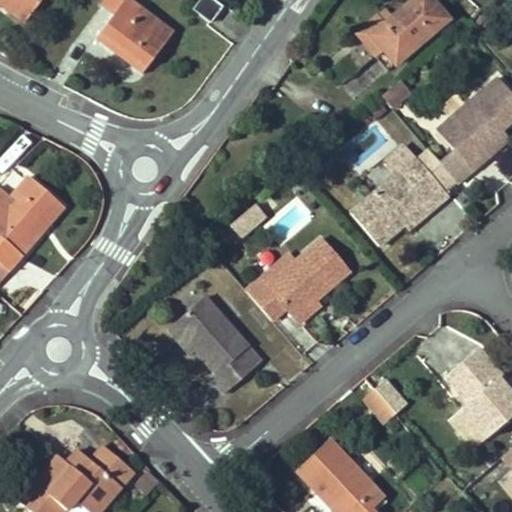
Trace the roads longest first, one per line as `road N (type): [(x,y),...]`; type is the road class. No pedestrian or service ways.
road 1 (residential): [(204,483),(461,257)]
road 2 (residential): [(179,153),(296,0)]
road 3 (residential): [(204,483),(78,352)]
road 4 (residential): [(0,94),(139,168)]
road 5 (residential): [(69,318),(149,193)]
